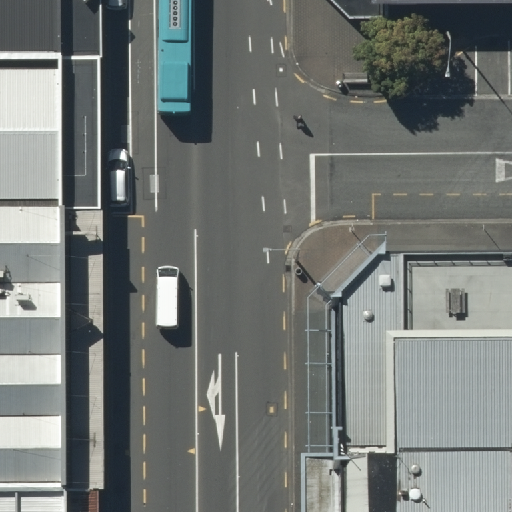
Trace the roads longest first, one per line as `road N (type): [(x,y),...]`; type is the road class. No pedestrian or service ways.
road 1 (secondary): [(199,155),(202,511)]
road 2 (unclassified): [(199,155),(511,151)]
road 3 (secondary): [(197,0),(199,155)]
